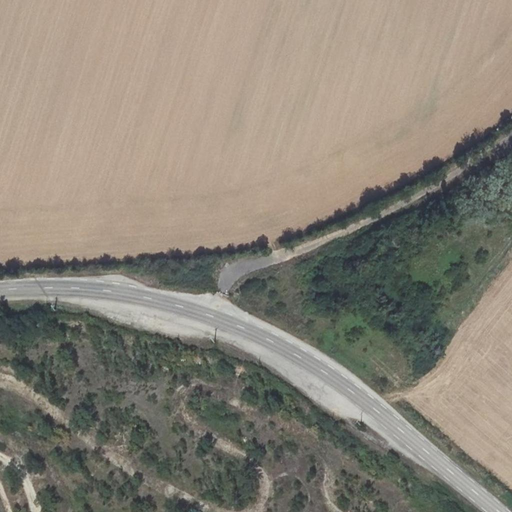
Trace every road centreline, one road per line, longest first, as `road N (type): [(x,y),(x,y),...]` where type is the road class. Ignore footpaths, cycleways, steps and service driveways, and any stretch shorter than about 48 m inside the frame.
road 1 (unclassified): [(211,316),(240,270),(370,221),(511,135)]
road 2 (tertiary): [(211,316),(323,371),(498,511)]
road 3 (tertiary): [(0,289),(101,290),(211,316)]
